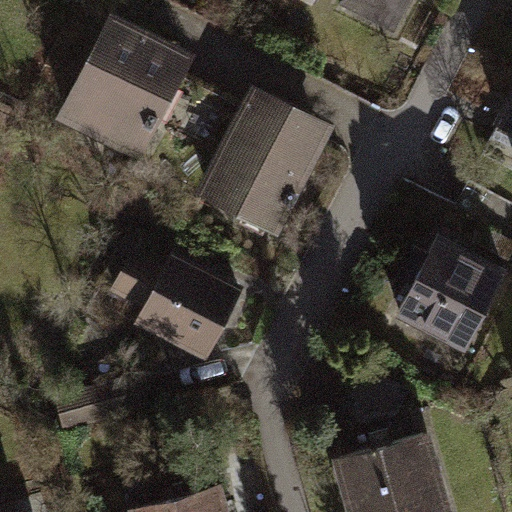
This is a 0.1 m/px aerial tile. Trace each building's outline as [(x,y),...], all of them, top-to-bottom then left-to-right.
[(365,0),(340,16),(398,44),(419,0),(365,0)] [(192,60),(111,20),(57,128),(131,165),(110,207),(142,223),(199,111),(173,98),(192,60)] [(511,81),(490,123),(500,128),(488,153),(511,165),(511,81)] [(329,131),(247,90),(229,126),(199,111),(142,223),(173,239),(192,201),(273,242),(329,131)] [(511,208),(471,187),(458,212),(511,240),(511,208)] [(510,281),(439,245),(403,318),(474,354),(510,281)] [(248,296),(167,253),(159,268),(133,254),(113,292),(139,306),(134,314),(215,357),(248,296)] [(148,379),(56,399),(65,437),(156,417),(148,379)] [(445,511),(426,442),(340,467),(352,511),(445,511)] [(225,511),(220,493),(148,511),(225,511)]
